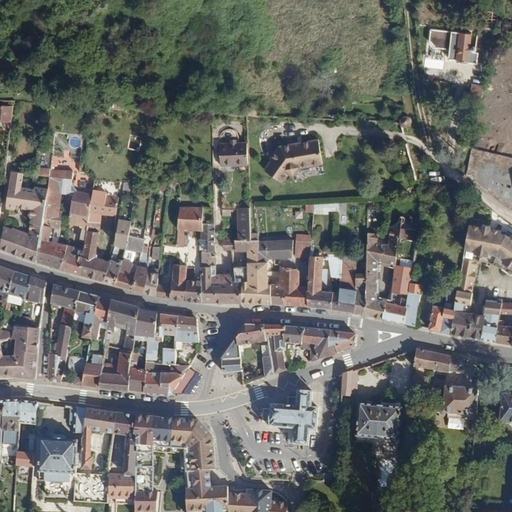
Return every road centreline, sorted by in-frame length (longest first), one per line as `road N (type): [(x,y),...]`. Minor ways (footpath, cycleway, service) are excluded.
road 1 (tertiary): [(235,314),(140,301),(50,275)]
road 2 (primary): [(368,355),(212,404)]
road 3 (primary): [(197,407),(40,391)]
road 4 (tertiary): [(369,325),(235,314)]
